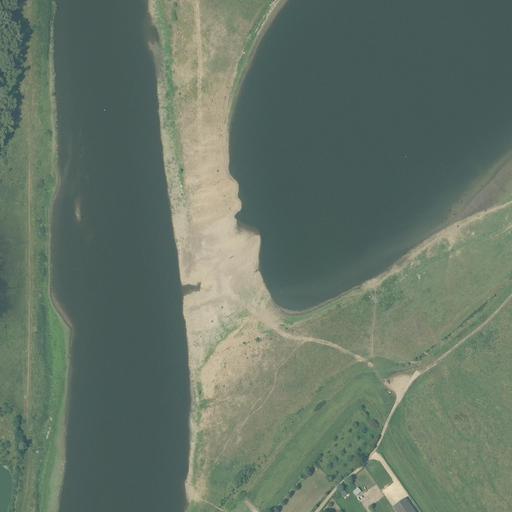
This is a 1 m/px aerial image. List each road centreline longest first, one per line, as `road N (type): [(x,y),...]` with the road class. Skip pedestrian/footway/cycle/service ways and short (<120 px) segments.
road 1 (track): [(255,511),(349,402),(369,402),(384,426)]
road 2 (residential): [(316,511),(367,459),(399,398)]
